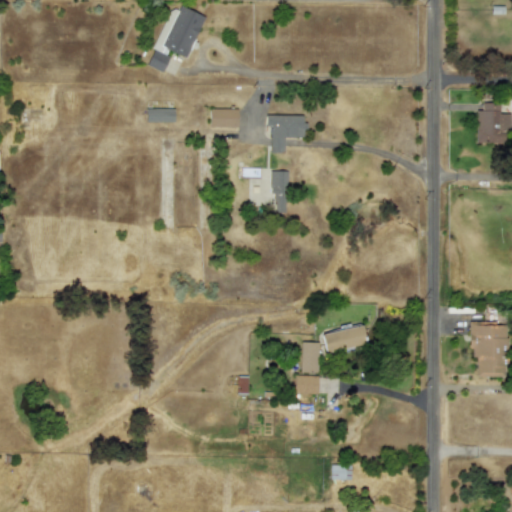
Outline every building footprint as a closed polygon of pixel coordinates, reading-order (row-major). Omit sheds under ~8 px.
[(144,65),(160,72),(169,53),(184,59),(202,15),(178,5),(175,12),(168,9),(144,65)] [(509,114),(498,114),(498,104),(480,103),(480,110),(475,110),(474,142),(503,142),(504,133),(509,133),(509,114)] [(172,109),(144,108),(144,121),(172,122),(172,109)] [(235,108),(207,109),(207,126),(236,125),(235,108)] [(303,115),(264,114),(263,125),(268,126),(268,153),(282,153),(282,136),(303,137),(303,115)] [(284,171),(270,171),(270,212),(284,212),(284,171)] [(506,377),(506,323),(468,322),(468,356),(475,356),(475,376),(506,377)] [(319,335),(324,354),(364,343),(359,324),(319,335)] [(315,372),(316,342),(299,341),(298,372),(315,372)] [(292,393),(315,393),(315,375),(292,375),(292,393)] [(329,479),(349,479),(349,464),(329,464),(329,479)]
